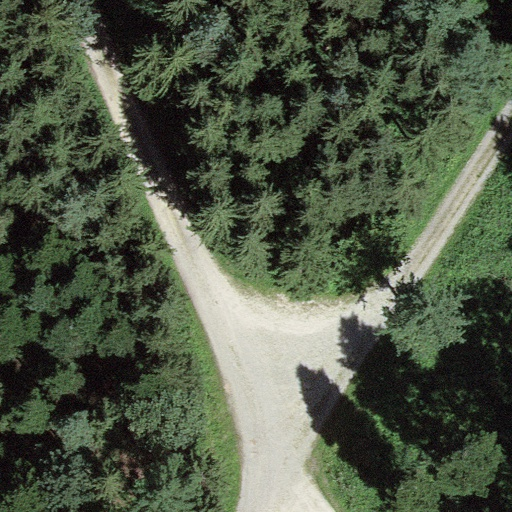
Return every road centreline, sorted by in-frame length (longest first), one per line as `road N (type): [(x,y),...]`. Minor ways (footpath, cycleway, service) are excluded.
road 1 (track): [(314,511),(268,473),(225,321),(197,275),(81,0)]
road 2 (track): [(511,104),(244,511)]
